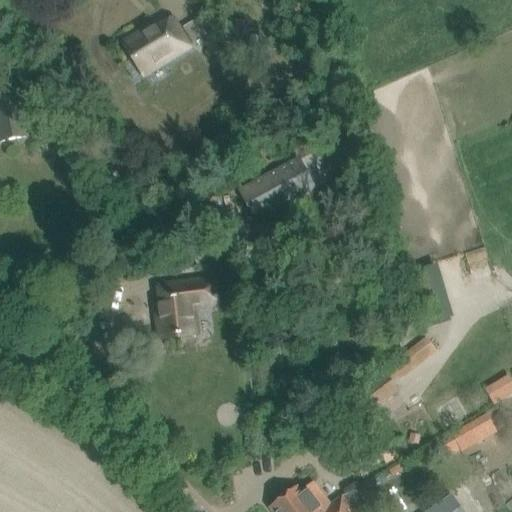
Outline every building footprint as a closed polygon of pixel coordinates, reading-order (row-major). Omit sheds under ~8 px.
[(201,18),(183,29),(193,45),(211,34),(201,18)] [(249,23),(228,20),(227,27),(224,41),(246,45),(248,30),(249,23)] [(125,45),(136,62),(144,75),(188,47),(172,22),(145,39),(140,35),(125,45)] [(251,35),(249,49),(260,51),(262,37),(251,35)] [(221,53),(212,38),(203,43),(213,58),(221,53)] [(0,100),(0,144),(30,138),(21,96),(0,100)] [(298,160),(241,191),(253,215),(281,199),(284,205),(313,189),(298,160)] [(291,223),(259,229),(262,248),(295,243),(291,223)] [(469,252),(475,281),(492,277),(486,249),(469,252)] [(455,324),(438,271),(406,281),(422,334),(455,324)] [(197,334),(197,331),(193,309),(220,305),(215,279),(189,283),(160,287),(165,320),(159,321),(161,339),(197,334)] [(438,354),(432,346),(426,338),(420,343),(368,379),(372,385),(343,406),(355,424),(400,392),(394,385),(438,354)] [(485,390),(494,405),(511,393),(511,382),(508,376),(485,390)] [(479,444),(498,434),(488,416),(469,426),(454,434),(434,445),(442,459),(456,451),(462,448),(464,452),(479,444)] [(331,505),(314,483),(301,493),(297,487),(269,509),(271,511),(353,511),(343,497),(342,496),(331,505)] [(461,511),(451,497),(429,511),(461,511)]
